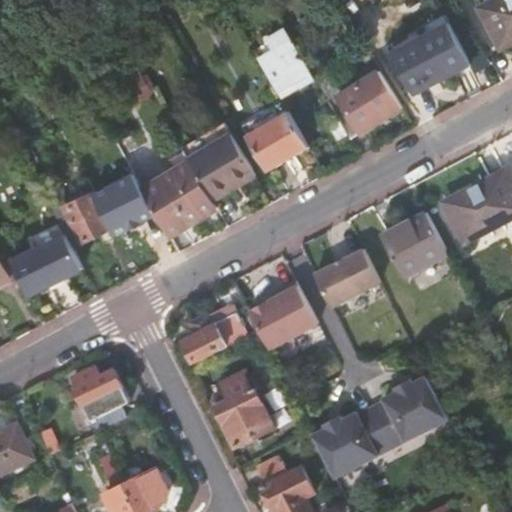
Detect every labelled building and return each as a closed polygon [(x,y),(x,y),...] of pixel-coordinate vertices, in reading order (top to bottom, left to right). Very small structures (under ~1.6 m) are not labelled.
[(511,0),(496,0),(483,7),(504,46),(511,41),(511,0)] [(452,22),(394,52),(414,93),(473,63),(452,22)] [(316,76),(289,31),(270,43),(276,53),(264,61),(283,95),(316,76)] [(404,105),(382,69),(331,101),(352,138),(404,105)] [(292,109),(251,133),(271,167),(312,144),(292,109)] [(259,175),(234,132),(191,156),(203,176),(214,195),(239,181),(241,185),(259,175)] [(191,156),(187,148),(171,157),(174,162),(177,167),(144,186),(149,195),(174,180),(176,184),(196,218),(220,205),(216,199),(214,195),(203,176),(191,156)] [(481,182),(447,201),(468,240),(511,216),(511,177),(506,166),(479,180),(481,182)] [(174,180),(149,195),(171,232),(183,226),(191,221),(196,218),(176,184),(174,180)] [(214,195),(216,199),(241,185),(239,181),(214,195)] [(70,200),(55,207),(70,235),(75,246),(113,227),(95,193),(72,204),(70,200)] [(451,251),(430,211),(411,220),(413,224),(387,238),(406,274),(451,251)] [(413,224),(411,220),(385,234),(387,238),(413,224)] [(70,235),(17,262),(32,294),(86,267),(75,246),(70,235)] [(383,280),(366,247),(317,271),(334,304),(383,280)] [(252,309),(263,331),(272,348),(321,321),(298,279),(283,287),(285,291),(272,298),(252,309)] [(200,332),(187,339),(197,359),(229,343),(230,345),(250,335),(237,307),(235,308),(229,307),(209,316),(208,314),(195,321),(200,332)] [(78,386),(102,430),(132,415),(126,401),(131,398),(116,367),(102,374),(97,365),(76,375),(81,384),(78,386)] [(219,392),(216,398),(239,444),(277,425),(249,370),(225,381),(228,388),(219,392)] [(395,447),(453,418),(430,373),(416,380),(414,376),(399,384),(401,388),(387,395),(388,397),(374,404),(395,447)] [(329,424),(314,431),(337,475),(395,447),(374,404),(361,411),(359,409),(345,416),(343,412),(328,420),(329,424)] [(21,421),(0,430),(0,475),(39,457),(21,421)] [(53,427),(44,431),(53,453),(62,449),(53,427)] [(269,481),(265,484),(278,510),(280,509),(281,511),(316,511),(309,495),(317,490),(304,464),(291,470),(282,453),(260,464),(269,481)] [(147,473),(128,482),(142,511),(149,511),(164,505),(162,501),(169,497),(172,488),(167,480),(165,475),(160,466),(147,473)] [(142,511),(128,482),(108,492),(118,511),(142,511)] [(33,494),(28,483),(12,491),(17,502),(33,494)] [(12,491),(0,496),(0,511),(2,511),(1,509),(17,502),(12,491)] [(80,511),(75,500),(62,507),(64,511),(80,511)] [(452,511),(448,502),(426,511),(452,511)]
